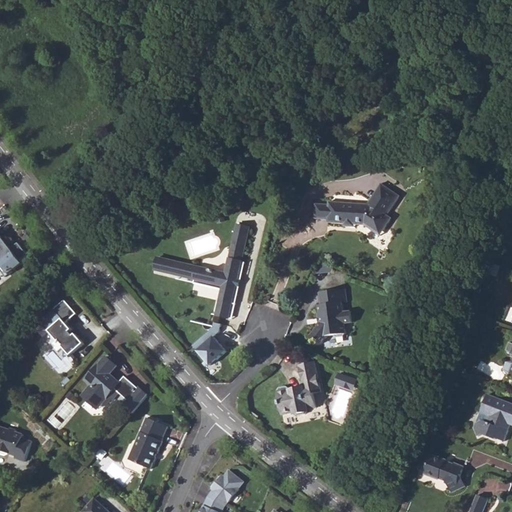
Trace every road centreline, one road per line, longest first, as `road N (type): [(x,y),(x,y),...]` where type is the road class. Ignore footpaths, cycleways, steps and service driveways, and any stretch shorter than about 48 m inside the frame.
road 1 (residential): [(0,155),(213,406)]
road 2 (residential): [(221,416),(339,511)]
